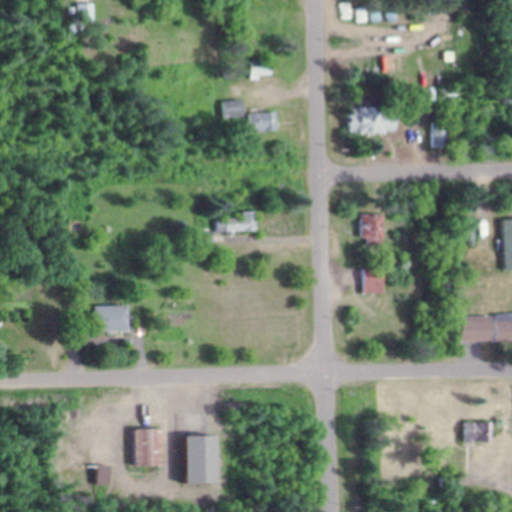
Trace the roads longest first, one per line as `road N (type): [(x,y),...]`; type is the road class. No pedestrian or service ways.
road 1 (residential): [(327,511),(311,0)]
road 2 (residential): [(0,382),(511,372)]
road 3 (residential): [(511,173),(318,178)]
